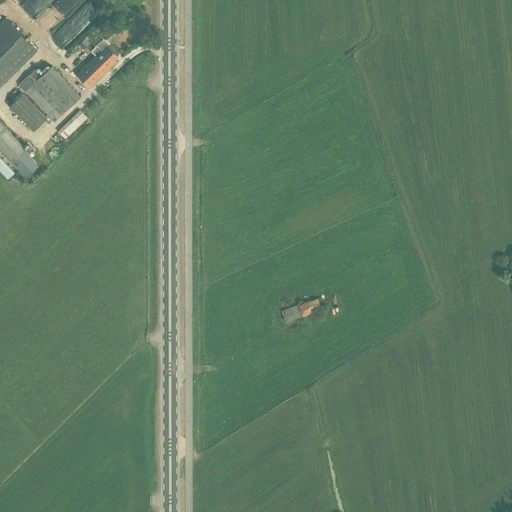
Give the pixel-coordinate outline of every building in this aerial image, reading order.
[(0,85),(37,50),(5,17),(0,22),(0,85)] [(76,73),(89,86),(117,60),(115,58),(118,54),(109,45),(98,56),(96,54),(76,73)] [(25,90),(39,104),(54,120),(81,95),(51,65),(25,90)] [(46,117),(34,104),(22,92),(9,105),(33,130),(46,117)] [(80,110),(58,131),(65,138),(87,117),(80,110)] [(26,149),(0,121),(0,151),(11,163),(26,149)] [(317,294),(279,307),(285,324),(323,311),(317,294)]
